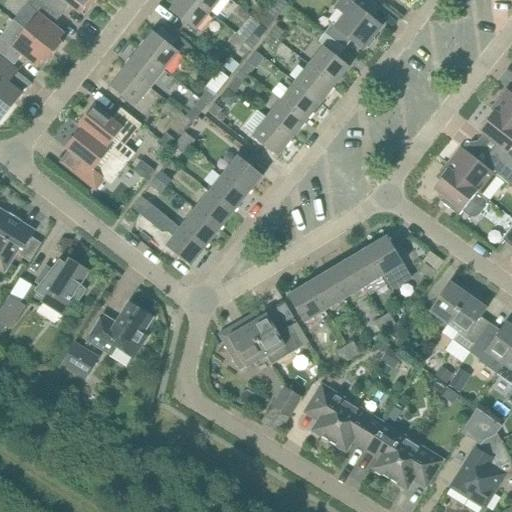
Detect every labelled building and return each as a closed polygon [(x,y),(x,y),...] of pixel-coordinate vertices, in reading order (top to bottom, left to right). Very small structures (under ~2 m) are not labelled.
[(27,3),(13,21),(25,30),(55,53),(63,43),(59,40),(65,33),(54,24),(62,15),(61,14),(42,0),(32,0),(29,5),(27,3)] [(42,0),(61,14),(69,5),(80,14),(86,7),(89,10),(96,0),(42,0)] [(210,13),(194,0),(178,0),(170,10),(196,31),(210,13)] [(194,0),(210,13),(220,0),(194,0)] [(284,0),(279,0),(275,6),(282,11),(288,3),(284,0)] [(374,4),(368,0),(341,0),(336,7),(345,14),(338,23),(335,21),(325,34),(344,49),(351,40),(363,50),(382,26),(366,14),(374,4)] [(282,11),(281,12),(287,18),(295,9),(288,3),(282,11)] [(281,12),(282,11),(275,6),(269,14),(275,19),(281,12)] [(8,27),(0,37),(0,53),(15,65),(22,55),(38,68),(43,61),(46,64),(55,53),(25,30),(13,21),(8,27)] [(271,34),(278,39),(284,31),(277,26),(271,34)] [(139,50),(165,70),(179,52),(154,31),(139,50)] [(253,33),(247,41),(253,46),(260,38),(253,33)] [(271,47),(278,39),(271,34),(265,42),(271,47)] [(247,41),(240,49),(247,54),(253,46),(247,41)] [(350,67),(324,46),(309,65),(335,85),(350,67)] [(125,68),(150,88),(165,70),(139,50),(125,68)] [(8,83),(17,71),(0,57),(0,117),(2,115),(4,116),(22,94),(8,83)] [(243,70),(249,75),(255,67),(249,62),(243,70)] [(295,82),(321,103),(335,85),(309,65),(295,82)] [(125,68),(110,86),(136,107),(150,88),(125,68)] [(229,88),(235,93),(249,75),(243,70),(229,88)] [(281,100),(307,121),(321,103),(295,82),(281,100)] [(511,93),(507,89),(491,109),(495,112),(511,125),(511,93)] [(201,99),(207,104),(214,96),(207,91),(201,99)] [(207,104),(201,99),(194,107),(201,112),(207,104)] [(267,118),(293,138),(307,121),(281,100),(267,118)] [(216,117),(222,109),(216,104),(209,112),(216,117)] [(81,128),(128,162),(135,152),(125,145),(142,124),(121,108),(113,119),(95,105),(78,126),(81,128)] [(511,148),(511,125),(495,112),(480,131),(498,145),(490,155),(511,172),(511,155),(509,153),(511,148)] [(267,118),(252,136),(278,157),(293,138),(267,118)] [(96,190),(105,179),(111,184),(128,162),(81,128),(65,148),(83,162),(74,173),(96,190)] [(185,132),(179,139),(190,147),(195,140),(185,132)] [(175,139),(167,133),(161,140),(169,147),(175,139)] [(184,154),(190,147),(179,139),(174,146),(184,154)] [(504,182),(511,172),(490,155),(483,164),(461,147),(445,167),(481,195),(496,176),(504,182)] [(224,174),(248,194),(263,176),(238,156),(224,174)] [(481,195),(445,167),(436,178),(440,181),(434,189),(444,197),(441,201),(459,215),(462,211),(467,215),(472,217),(476,216),(479,214),(489,201),(481,195)] [(161,171),(156,178),(166,186),(172,180),(161,171)] [(210,192),(234,212),(248,194),(224,174),(210,192)] [(161,193),(166,186),(156,178),(150,185),(161,193)] [(195,210),(220,230),(234,212),(210,192),(195,210)] [(146,212),(152,205),(141,196),(136,203),(146,211),(146,212)] [(146,211),(143,215),(163,231),(169,231),(175,236),(166,246),(173,251),(191,266),(206,247),(181,228),(152,205),(146,212),(146,211)] [(20,248),(24,250),(35,230),(21,222),(23,220),(16,216),(9,212),(8,214),(0,208),(0,268),(6,272),(20,248)] [(181,228),(206,247),(220,230),(195,210),(181,228)] [(511,246),(511,227),(502,239),(511,246)] [(388,236),(367,248),(384,276),(393,291),(413,279),(404,263),(388,236)] [(348,260),(364,287),(384,276),(367,248),(348,260)] [(72,298),(78,302),(87,289),(81,284),(89,271),(69,259),(66,264),(60,260),(32,295),(62,315),(72,298)] [(328,272),(344,299),(364,287),(348,260),(328,272)] [(431,279),(436,271),(426,264),(420,271),(431,279)] [(309,283),(325,311),(344,299),(328,272),(309,283)] [(448,324),(469,295),(451,282),(430,311),(448,324)] [(309,283),(288,296),(305,323),(325,311),(309,283)] [(25,305),(10,295),(0,310),(0,333),(5,325),(7,326),(6,327),(7,328),(25,305)] [(487,308),(469,295),(448,324),(459,332),(453,341),(470,353),(477,343),(467,336),(487,308)] [(111,354),(116,346),(134,358),(147,336),(143,334),(153,318),(129,303),(117,323),(103,315),(88,340),(111,354)] [(390,313),(382,318),(389,329),(397,324),(390,313)] [(263,358),(267,356),(272,365),(303,347),(290,326),(279,333),(268,314),(252,323),(249,317),(241,321),(263,358)] [(382,318),(375,322),(381,333),(389,329),(382,318)] [(263,358),(241,321),(225,331),(229,337),(222,340),(240,370),(246,367),(247,368),(263,358)] [(495,338),(479,361),(497,374),(511,353),(511,325),(507,322),(500,330),(495,338)] [(402,334),(395,344),(402,350),(410,339),(402,334)] [(354,342),(346,346),(353,357),(360,353),(354,342)] [(75,343),(53,379),(57,382),(67,367),(85,379),(98,357),(75,343)] [(346,346),(338,351),(345,362),(353,357),(346,346)] [(511,353),(497,374),(511,384),(511,390),(506,399),(511,403),(511,353)] [(436,376),(446,383),(453,374),(443,366),(436,376)] [(460,367),(448,385),(461,393),(472,376),(460,367)] [(312,430),(329,441),(353,404),(322,385),(305,412),(306,413),(309,408),(318,414),(319,419),(312,430)] [(302,397),(285,386),(272,407),(289,417),(302,397)] [(383,423),(353,404),(329,441),(346,452),(353,440),(359,439),(369,445),(383,423)] [(394,406),(386,419),(393,424),(402,411),(394,406)] [(383,423),(369,445),(379,452),(381,457),(374,468),(390,479),(414,442),(383,423)] [(465,469),(455,486),(472,496),(470,499),(479,504),(488,502),(494,493),(491,492),(502,475),(500,473),(498,468),(499,468),(510,462),(511,461),(503,443),(498,434),(496,434),(484,441),(480,447),(476,445),(472,453),(473,457),(465,469)] [(444,461),(414,442),(390,479),(407,490),(414,478),(420,477),(429,482),(426,487),(427,488),(444,461)]
